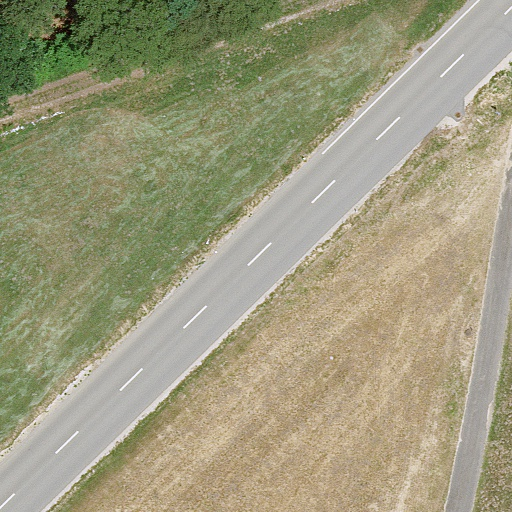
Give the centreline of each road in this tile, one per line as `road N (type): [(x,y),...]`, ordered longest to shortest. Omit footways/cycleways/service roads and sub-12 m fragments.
road 1 (tertiary): [(511,10),(0,504)]
road 2 (track): [(0,109),(317,0)]
road 3 (track): [(457,511),(511,221)]
